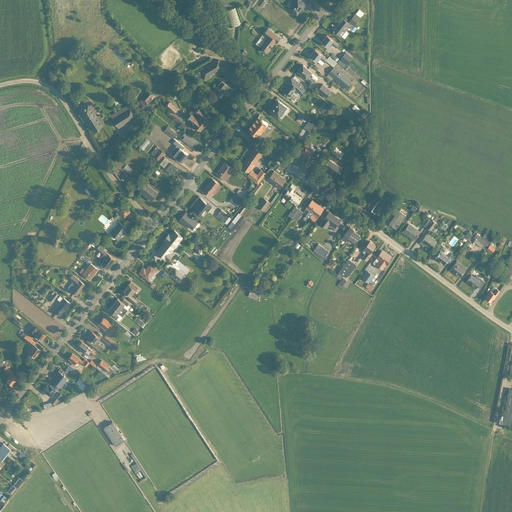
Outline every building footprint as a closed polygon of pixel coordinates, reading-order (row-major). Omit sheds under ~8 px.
[(295,0),(290,7),(298,14),(307,3),(303,0),(295,0)] [(444,0),(430,0),(428,78),(462,89),(466,82),(462,81),(465,78),(461,77),(461,78),(458,78),(460,74),(466,74),(462,71),(462,58),(464,55),(460,54),(461,42),(462,42),(460,40),(463,37),(464,38),(464,36),(467,33),(464,31),(467,27),(467,24),(470,20),(476,20),(476,15),(484,21),(488,14),(444,0)] [(342,34),(352,23),(342,15),(333,26),(342,34)] [(260,46),(268,52),(281,36),(269,27),(263,34),(267,37),(260,46)] [(337,46),(340,43),(328,33),(322,40),(329,46),(332,42),(337,46)] [(325,61),(328,57),(316,47),(311,54),(318,60),(320,57),(325,61)] [(343,50),(334,60),(341,66),(350,56),(343,50)] [(200,79),(221,70),(217,60),(196,68),(200,79)] [(298,71),(308,79),(313,72),(304,64),(298,71)] [(231,79),(237,71),(230,66),(224,73),(231,79)] [(302,94),(307,88),(293,76),(287,84),(288,85),(283,91),(290,97),(297,89),(302,94)] [(229,96),(235,89),(226,82),(220,89),(229,96)] [(327,88),(320,83),(316,87),(323,93),(327,88)] [(154,93),(148,89),(139,100),(145,104),(154,93)] [(164,105),(172,111),(177,106),(169,99),(164,105)] [(271,110),(280,117),(288,106),(279,99),(271,110)] [(92,130),(104,123),(90,100),(78,107),(92,130)] [(127,103),(108,113),(116,127),(134,117),(127,103)] [(186,120),(202,131),(213,115),(198,104),(186,120)] [(249,127),(259,135),(270,122),(259,114),(249,127)] [(308,118),(301,126),(310,134),(317,126),(308,118)] [(177,124),(174,129),(178,132),(182,127),(177,124)] [(165,126),(161,130),(170,138),(174,134),(165,126)] [(192,146),(197,140),(186,130),(180,137),(192,146)] [(138,146),(146,153),(150,149),(142,142),(138,146)] [(299,151),(310,159),(316,150),(305,142),(299,151)] [(151,151),(158,157),(164,151),(157,145),(151,151)] [(242,166),(251,172),(263,152),(255,147),(242,166)] [(160,164),(172,174),(178,166),(165,157),(160,164)] [(326,163),(339,173),(344,166),(331,157),(326,163)] [(216,173),(226,181),(234,169),(225,162),(216,173)] [(120,169),(127,175),(130,170),(124,165),(120,169)] [(268,180),(280,189),(287,179),(274,170),(268,180)] [(222,186),(213,178),(204,190),(211,195),(213,192),(216,194),(222,186)] [(152,201),(159,192),(146,182),(139,191),(152,201)] [(284,196),(297,206),(303,197),(293,191),(297,186),(293,183),(284,196)] [(235,188),(228,201),(237,206),(243,193),(235,188)] [(372,208),(380,213),(390,200),(383,194),(372,208)] [(212,206),(199,196),(191,206),(201,215),(205,210),(208,212),(212,206)] [(265,197),(258,206),(263,210),(270,200),(265,197)] [(315,220),(325,206),(313,198),(306,208),(313,213),(310,216),(315,220)] [(109,205),(114,208),(118,204),(114,200),(109,205)] [(235,210),(238,213),(245,204),(242,201),(235,210)] [(118,211),(125,218),(132,212),(125,204),(118,211)] [(293,220),(300,211),(293,205),(285,214),(293,220)] [(397,228),(407,214),(396,206),(392,212),(396,214),(390,222),(397,228)] [(213,215),(223,224),(229,218),(219,208),(213,215)] [(335,228),(342,218),(330,209),(320,222),(327,227),(330,224),(335,228)] [(191,230),(199,221),(187,211),(179,220),(191,230)] [(225,227),(230,230),(233,225),(232,224),(239,214),(235,212),(225,227)] [(431,231),(435,224),(427,219),(423,226),(431,231)] [(111,232),(119,239),(128,228),(120,221),(111,232)] [(403,230),(415,239),(422,230),(410,221),(403,230)] [(356,227),(351,224),(343,236),(347,239),(349,237),(356,242),(361,234),(354,229),(356,227)] [(173,246),(176,248),(184,237),(174,229),(171,233),(169,231),(163,240),(165,241),(157,251),(167,259),(171,254),(168,252),(173,246)] [(461,235),(465,238),(469,232),(466,229),(461,235)] [(431,249),(438,239),(428,232),(421,242),(431,249)] [(483,250),(489,242),(479,233),(472,242),(483,250)] [(89,245),(92,247),(97,242),(93,239),(89,245)] [(363,255),(368,259),(373,252),(371,251),(377,243),(371,239),(365,247),(368,249),(363,255)] [(315,242),(310,249),(320,257),(326,249),(315,242)] [(383,269),(393,256),(383,249),(377,257),(379,258),(375,263),(383,269)] [(436,257),(445,263),(450,255),(441,249),(436,257)] [(101,263),(108,269),(116,259),(108,253),(101,263)] [(511,278),(511,253),(503,275),(511,278)] [(347,273),(356,261),(348,255),(339,268),(347,273)] [(326,263),(331,267),(334,262),(329,258),(326,263)] [(460,275),(468,267),(458,259),(450,267),(460,275)] [(82,273),(90,280),(99,269),(91,262),(82,273)] [(138,272),(149,281),(158,269),(150,263),(146,268),(143,266),(138,272)] [(374,273),(368,268),(362,275),(368,280),(374,273)] [(63,285),(77,295),(86,284),(72,273),(63,285)] [(467,280),(477,287),(482,281),(472,273),(467,280)] [(124,290),(132,296),(136,290),(128,284),(124,290)] [(258,293),(250,289),(248,294),(256,298),(258,293)] [(492,301),(498,294),(491,289),(486,296),(492,301)] [(48,297),(53,301),(59,294),(54,290),(48,297)] [(124,299),(131,304),(134,301),(126,296),(124,299)] [(60,316),(70,302),(63,297),(53,311),(60,316)] [(118,298),(114,303),(122,309),(126,304),(118,298)] [(110,309),(117,315),(122,309),(114,303),(110,309)] [(98,323),(105,329),(111,322),(103,316),(98,323)] [(29,328),(43,340),(47,335),(33,323),(29,328)] [(94,342),(99,336),(92,331),(87,337),(94,342)] [(28,352),(35,357),(41,349),(34,344),(36,342),(26,334),(22,339),(32,346),(28,352)] [(77,346),(88,354),(91,349),(81,341),(77,346)] [(110,343),(107,347),(113,351),(116,347),(110,343)] [(76,364),(80,358),(73,353),(68,358),(76,364)] [(101,358),(97,364),(104,370),(108,364),(101,358)] [(5,380),(12,385),(19,377),(12,372),(13,370),(6,365),(3,369),(9,374),(5,380)] [(51,380),(62,387),(68,378),(57,370),(51,380)] [(80,389),(84,384),(76,377),(72,382),(80,389)] [(42,390),(49,395),(54,389),(47,383),(42,390)] [(511,387),(509,387),(503,423),(511,424),(511,387)] [(48,401),(52,404),(54,402),(56,404),(62,396),(56,391),(48,401)] [(116,445),(124,440),(112,421),(104,426),(116,445)] [(3,443),(0,446),(0,448),(6,453),(10,448),(3,443)] [(149,477),(133,453),(131,454),(136,463),(131,466),(136,473),(140,470),(146,478),(149,477)] [(10,485),(5,489),(9,494),(14,489),(10,485)]
